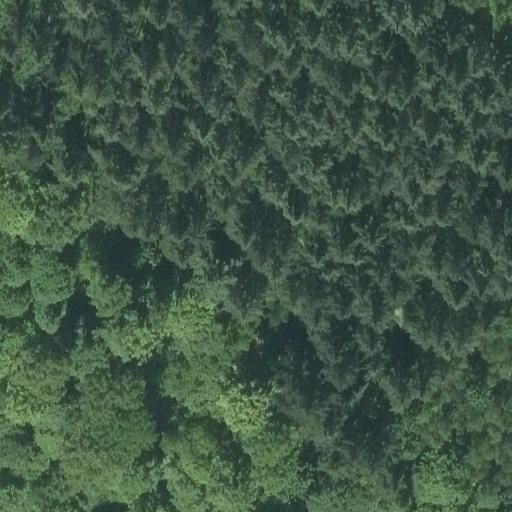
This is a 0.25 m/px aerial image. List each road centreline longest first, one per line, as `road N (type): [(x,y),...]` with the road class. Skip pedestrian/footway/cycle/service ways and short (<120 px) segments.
road 1 (track): [(0,105),(69,140),(207,243),(292,371),(350,511)]
road 2 (unknown): [(0,323),(98,351),(132,372),(259,511)]
